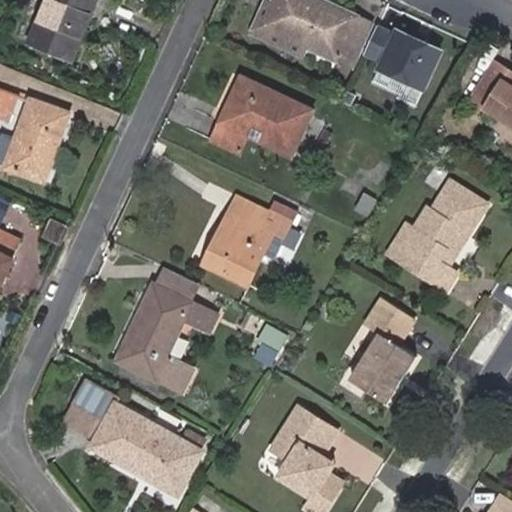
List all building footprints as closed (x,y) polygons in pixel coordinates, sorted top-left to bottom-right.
[(47,0),(31,42),(74,59),(98,0),(47,0)] [(308,48),(352,69),(373,24),(321,0),(276,0),(273,6),(266,3),(251,33),(303,58),(308,48)] [(366,80),(414,105),(441,53),(377,20),(359,55),(375,63),(366,80)] [(511,84),(504,80),(510,70),(497,61),(472,99),(511,125),(511,84)] [(243,75),(212,141),(240,154),(248,137),(294,157),(316,110),(243,75)] [(0,117),(10,121),(19,96),(0,89),(0,117)] [(46,182),(71,113),(31,100),(7,168),(46,182)] [(433,210),(428,207),(416,228),(407,223),(389,253),(448,290),(459,273),(447,265),(469,228),(474,231),(490,204),(452,181),(433,210)] [(359,193),(353,212),(368,217),(374,197),(359,193)] [(263,226),(271,210),(240,194),(232,210),(263,226)] [(286,237),(293,221),(271,210),(263,226),(232,210),(204,265),(249,287),(277,232),(286,237)] [(63,245),(71,227),(54,220),(47,236),(63,245)] [(0,288),(14,260),(1,253),(11,233),(0,227),(0,288)] [(24,240),(11,233),(1,253),(14,260),(24,240)] [(167,269),(158,285),(179,295),(191,301),(200,285),(167,269)] [(155,284),(119,360),(184,391),(194,370),(169,357),(187,320),(212,331),(219,315),(191,301),(179,295),(158,285),(155,284)] [(20,292),(16,301),(27,307),(31,297),(20,292)] [(418,318),(383,297),(366,325),(380,334),(352,379),(389,403),(419,357),(401,346),(418,318)] [(260,339),(278,350),(286,337),(268,326),(260,339)] [(180,497),(206,451),(115,400),(117,396),(88,380),(74,402),(105,419),(93,440),(90,446),(180,497)] [(93,440),(105,419),(74,402),(63,423),(93,440)] [(300,406),(272,449),(290,460),(280,477),(314,497),(306,509),(311,511),(326,511),(346,482),(331,473),(336,464),(325,457),(341,432),(300,406)] [(511,511),(511,500),(503,495),(495,508),(501,511),(511,511)]
